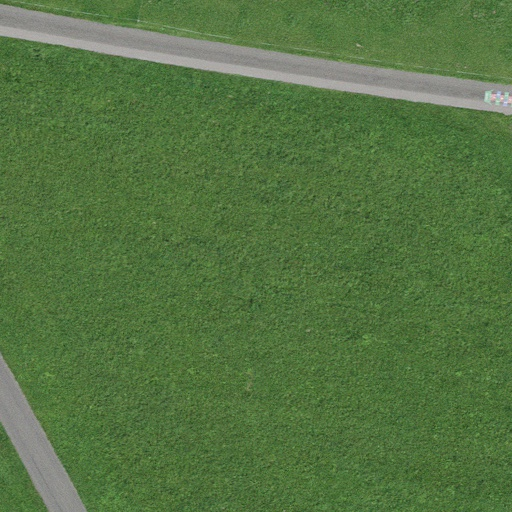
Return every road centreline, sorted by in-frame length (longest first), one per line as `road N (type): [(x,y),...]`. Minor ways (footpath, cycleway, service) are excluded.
road 1 (unclassified): [(511,95),(0,22)]
road 2 (unclassified): [(0,394),(66,511)]
